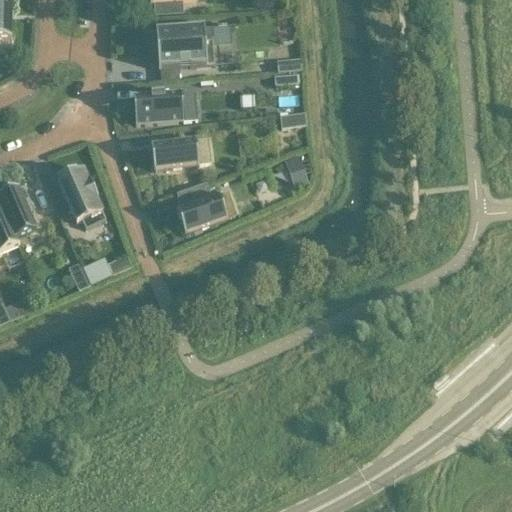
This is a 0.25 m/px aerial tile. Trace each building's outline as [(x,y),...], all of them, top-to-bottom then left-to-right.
[(0,0),(0,54),(11,55),(11,0),(0,0)] [(154,9),(166,8),(166,6),(197,4),(197,3),(205,3),(204,0),(149,0),(150,7),(154,7),(154,9)] [(155,33),(158,73),(215,69),(213,44),(205,44),(204,30),(155,33)] [(276,64),(277,77),(301,75),(300,63),(276,64)] [(298,79),(274,80),(274,90),(299,89),(298,79)] [(133,101),(135,129),(183,125),(181,97),(163,99),(163,98),(150,99),(151,100),(139,101),(139,100),(133,101)] [(281,133),(306,130),(304,117),(279,120),(281,133)] [(211,167),(208,142),(150,150),(154,174),(211,167)] [(298,160),(285,165),(294,191),(307,187),(298,160)] [(75,175),(57,183),(76,227),(82,224),(86,233),(106,224),(97,203),(98,202),(89,184),(88,184),(83,173),(76,176),(75,175)] [(216,200),(211,185),(177,197),(183,212),(176,215),(184,238),(227,223),(226,222),(238,218),(230,197),(219,201),(218,200),(216,200)] [(0,199),(0,209),(15,243),(16,242),(42,231),(28,201),(23,203),(18,192),(0,199)] [(0,258),(19,250),(16,242),(15,243),(0,209),(0,258)] [(112,280),(107,269),(104,262),(82,272),(90,290),(112,280)] [(68,272),(78,295),(90,290),(80,267),(68,272)] [(0,303),(0,329),(10,325),(0,303)]
